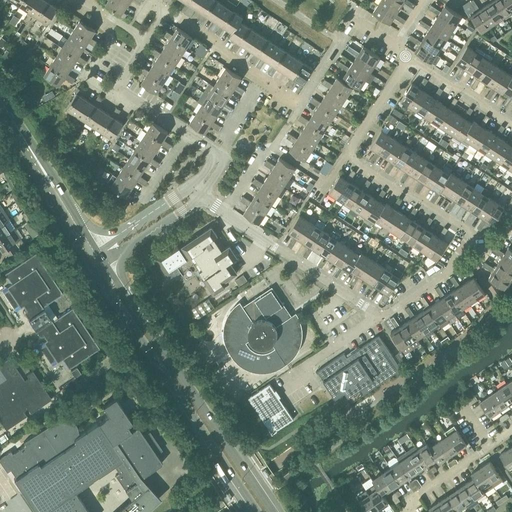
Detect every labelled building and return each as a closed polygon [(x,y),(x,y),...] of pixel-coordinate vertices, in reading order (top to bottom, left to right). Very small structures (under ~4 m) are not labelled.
[(23,0),(20,5),(29,11),(36,0),(23,0)] [(45,0),(36,0),(29,11),(38,17),(49,2),(46,0),(45,0)] [(52,0),(46,0),(49,2),(38,17),(48,23),(58,8),(50,3),(52,0)] [(127,5),(119,0),(108,0),(106,4),(121,14),(120,16),(124,18),(127,14),(123,12),(127,5)] [(196,9),(201,0),(188,0),(187,3),(189,4),(196,9)] [(201,17),(205,20),(208,16),(205,15),(214,0),(201,0),(196,9),(203,13),(201,17)] [(215,21),(225,5),(216,0),(214,0),(205,15),(208,16),(215,21)] [(400,8),(387,0),(381,0),(378,4),(395,15),(396,14),(400,8)] [(485,6),(497,22),(504,17),(493,0),(491,2),(485,6)] [(490,0),(491,2),(493,0),(504,17),(511,12),(503,0),(490,0)] [(511,0),(503,0),(511,12),(511,11),(511,0)] [(399,20),(401,17),(396,14),(395,15),(378,4),(373,12),(390,23),(394,17),(399,20)] [(476,4),(473,7),(476,12),(478,10),(489,27),(497,22),(485,6),(480,9),(476,4)] [(219,29),(223,32),(226,28),(224,27),(234,11),(225,5),(215,21),(221,25),(219,29)] [(436,8),(434,12),(439,15),(440,13),(456,24),(462,16),(445,5),(441,11),(436,8)] [(478,10),(476,12),(470,16),(481,32),(489,27),(478,10)] [(224,27),(226,28),(232,32),(233,33),(240,21),(243,17),(234,11),(224,27)] [(435,21),(452,32),(456,24),(440,13),(439,15),(435,21)] [(80,20),(74,29),(90,39),(91,37),(96,30),(80,20)] [(234,45),(239,48),(241,44),(239,43),(249,27),(240,21),(233,33),(232,32),(230,36),(237,41),(234,45)] [(426,23),(424,27),(429,30),(430,28),(447,39),(452,32),(435,21),(431,27),(426,23)] [(468,25),(465,30),(470,33),(473,28),(468,25)] [(248,49),(258,33),(249,27),(239,43),(241,44),(248,49)] [(169,32),(166,36),(170,39),(171,37),(187,47),(193,38),(178,28),(173,35),(169,32)] [(425,36),(442,47),(447,39),(430,28),(429,30),(425,36)] [(92,44),(95,40),(91,37),(90,39),(74,29),(68,38),(84,48),(88,42),(92,44)] [(252,57),(257,60),(259,56),(257,55),(268,39),(258,33),(248,49),(255,53),(252,57)] [(416,38),(414,42),(419,45),(420,43),(437,54),(442,47),(425,36),(421,42),(416,38)] [(166,46),(181,56),(187,47),(171,37),(170,39),(166,46)] [(84,48),(68,38),(62,48),(78,58),(79,56),(84,48)] [(267,61),(277,45),(268,39),(257,55),(259,56),(267,61)] [(25,41),(21,47),(26,50),(30,44),(25,41)] [(415,51),(432,62),(436,65),(441,57),(437,54),(420,43),(419,45),(415,51)] [(271,69),(275,72),(277,68),(276,66),(286,51),(277,45),(267,61),(273,65),(271,69)] [(455,45),(452,51),(457,54),(460,49),(455,45)] [(181,56),(166,46),(161,53),(157,50),(154,55),(158,57),(160,55),(175,65),(181,56)] [(354,49),(352,53),(357,56),(358,54),(375,65),(380,57),(363,46),(359,52),(354,49)] [(462,67),(459,72),(461,73),(463,74),(466,69),(464,68),(475,51),(467,46),(456,63),(462,67)] [(80,62),(83,58),(79,56),(78,58),(62,48),(56,57),(72,67),(76,60),(80,62)] [(485,53),(477,48),(475,51),(464,68),(466,69),(472,73),(485,53)] [(8,50),(4,56),(11,61),(15,55),(8,50)] [(285,72),(295,57),(286,51),(276,66),(277,68),(285,72)] [(492,58),(485,53),(472,73),(477,77),(474,81),(478,84),(481,79),(479,78),(490,61),(492,58)] [(353,62),(370,73),(375,65),(358,54),(357,56),(353,62)] [(154,64),(169,74),(175,65),(160,55),(158,57),(154,64)] [(72,67),(56,57),(50,66),(66,76),(67,74),(72,67)] [(289,81),(293,83),(296,79),(294,78),(304,63),(295,57),(285,72),(291,77),(289,81)] [(487,83),(498,66),(496,65),(490,61),(479,78),(481,79),(487,83)] [(345,64),(342,68),(347,71),(348,69),(365,80),(370,83),(375,76),(370,73),(353,62),(350,68),(345,64)] [(313,69),(304,63),(294,78),(296,79),(303,84),(313,69)] [(169,74),(154,64),(149,71),(145,68),(142,73),(146,75),(148,73),(163,83),(169,74)] [(69,81),(71,76),(67,74),(66,76),(50,66),(44,75),(60,85),(64,78),(69,81)] [(490,91),(493,94),(496,89),(495,88),(505,71),(498,66),(487,83),(493,87),(490,91)] [(226,67),(220,77),(235,87),(237,85),(241,78),(226,67)] [(360,88),(365,80),(348,69),(347,71),(343,77),(360,88)] [(511,77),(511,75),(505,71),(495,88),(496,89),(503,93),(504,91),(511,77)] [(157,93),(163,83),(148,73),(146,75),(142,83),(157,93)] [(238,92),(241,88),(237,85),(235,87),(220,77),(214,86),(229,96),(234,89),(238,92)] [(329,82),(326,86),(330,89),(331,86),(347,96),(353,87),(337,77),(333,84),(329,82)] [(209,83),(203,92),(223,105),(225,103),(229,96),(214,86),(209,83)] [(425,85),(421,83),(418,88),(420,89),(409,105),(416,110),(427,94),(422,90),(425,85)] [(401,100),(409,105),(420,89),(418,88),(412,84),(401,100)] [(325,95),(341,105),(347,96),(331,86),(330,89),(325,95)] [(76,114),(86,99),(79,95),(82,91),(78,88),(75,92),(77,93),(67,108),(76,114)] [(52,91),(42,97),(45,102),(55,97),(52,91)] [(223,105),(203,92),(197,101),(218,114),(222,107),(226,110),(229,106),(225,103),(223,105)] [(440,95),(436,92),(433,97),(435,99),(424,115),(431,120),(442,104),(437,100),(440,95)] [(427,94),(416,110),(424,115),(435,99),(433,97),(427,94)] [(317,100),(314,104),(318,107),(319,104),(335,114),(341,105),(325,95),(321,102),(317,100)] [(86,99),(76,114),(85,120),(95,105),(93,104),(86,99)] [(100,102),(96,100),(93,104),(95,105),(85,120),(94,126),(105,111),(97,106),(100,102)] [(455,105),(451,102),(448,107),(450,108),(439,125),(446,130),(457,113),(452,110),(455,105)] [(202,104),(196,113),(211,123),(213,121),(218,114),(202,104)] [(314,114),(329,124),(335,114),(319,104),(318,107),(314,114)] [(442,104),(431,120),(439,125),(450,108),(448,107),(442,104)] [(105,111),(94,126),(104,132),(114,117),(111,115),(105,111)] [(118,114),(114,111),(111,115),(114,117),(104,132),(113,138),(123,123),(116,118),(118,114)] [(470,114),(466,112),(463,117),(465,118),(454,135),(462,140),(463,138),(472,123),(467,119),(470,114)] [(214,128),(217,124),(213,121),(211,123),(196,113),(190,123),(205,133),(210,125),(214,128)] [(457,113),(446,130),(454,135),(465,118),(463,117),(457,113)] [(305,118),(302,122),(306,125),(308,123),(323,133),(329,124),(314,114),(309,120),(305,118)] [(390,115),(387,120),(394,125),(397,120),(390,115)] [(486,122),(483,120),(479,125),(481,126),(470,143),(478,148),(489,131),(483,127),(486,122)] [(473,121),(472,123),(463,138),(470,143),(481,126),(479,125),(473,121)] [(153,122),(147,131),(162,141),(163,139),(168,132),(153,122)] [(302,132),(317,142),(323,133),(308,123),(306,125),(302,132)] [(377,151),(373,156),(375,157),(377,158),(380,153),(378,152),(389,135),(381,130),(370,147),(377,151)] [(502,132),(498,130),(495,135),(497,136),(486,153),(493,158),(504,141),(498,137),(502,132)] [(165,146),(167,142),(163,139),(162,141),(147,131),(141,140),(156,150),(161,144),(165,146)] [(489,131),(478,148),(486,153),(497,136),(495,135),(489,131)] [(293,136),(290,140),(294,143),(296,141),(311,151),(317,142),(302,132),(297,138),(293,136)] [(386,157),(397,140),(389,135),(378,152),(380,153),(386,157)] [(156,150),(141,140),(135,150),(150,160),(152,158),(156,150)] [(388,166),(392,168),(395,163),(393,162),(404,145),(397,140),(386,157),(392,161),(388,166)] [(290,150),(305,160),(311,151),(296,141),(294,143),(290,150)] [(504,141),(493,158),(501,163),(511,146),(510,145),(504,141)] [(511,141),(510,145),(511,146),(501,163),(508,167),(511,161),(511,141)] [(401,167),(412,150),(404,145),(393,162),(395,163),(401,167)] [(153,164),(156,160),(152,158),(150,160),(135,150),(129,159),(144,169),(149,162),(153,164)] [(403,176),(407,178),(410,173),(408,172),(419,155),(412,150),(401,167),(407,171),(403,176)] [(416,177),(427,160),(419,155),(408,172),(410,173),(416,177)] [(271,163),(268,167),(272,170),(274,167),(289,177),(295,168),(280,158),(275,165),(271,163)] [(144,169),(129,159),(128,160),(123,168),(138,178),(140,176),(144,169)] [(419,185),(422,188),(425,183),(424,182),(435,165),(427,160),(416,177),(422,180),(419,185)] [(431,187),(442,170),(435,165),(424,182),(425,183),(431,187)] [(268,176),(283,186),(289,177),(274,167),(272,170),(268,176)] [(141,183),(144,178),(140,176),(138,178),(123,168),(117,177),(133,187),(137,180),(141,183)] [(434,195),(437,198),(441,193),(440,192),(442,190),(441,190),(450,175),(442,170),(431,187),(437,190),(434,195)] [(92,173),(89,177),(97,182),(99,178),(92,173)] [(450,175),(441,190),(442,190),(448,194),(459,178),(451,173),(449,175),(450,175)] [(117,177),(113,174),(107,183),(113,187),(110,191),(119,197),(122,193),(126,196),(125,198),(129,201),(132,196),(128,194),(133,187),(117,177)] [(353,177),(349,175),(346,180),(348,181),(337,198),(344,202),(355,186),(349,182),(353,177)] [(259,181),(256,185),(260,188),(262,186),(277,196),(283,186),(268,176),(263,183),(259,181)] [(329,192),(337,198),(348,181),(346,180),(340,176),(329,192)] [(450,203),(454,205),(457,200),(455,199),(466,183),(459,178),(448,194),(453,198),(450,203)] [(463,204),(474,188),(466,183),(455,199),(457,200),(463,204)] [(368,187),(364,184),(361,189),(363,191),(352,207),(359,212),(370,196),(364,192),(368,187)] [(256,195),(271,205),(277,196),(262,186),(260,188),(256,195)] [(355,186),(344,202),(352,207),(363,191),(361,189),(355,186)] [(465,213),(469,215),(472,210),(470,209),(481,192),(474,188),(463,204),(469,208),(465,213)] [(478,214),(489,197),(481,192),(470,209),(472,210),(478,214)] [(383,197),(379,194),(376,199),(378,201),(367,217),(375,223),(376,220),(385,205),(380,202),(383,197)] [(247,199),(245,203),(249,206),(250,204),(265,214),(271,205),(256,195),(251,201),(247,199)] [(370,196),(359,212),(367,217),(378,201),(376,199),(370,196)] [(480,223),(484,225),(487,220),(486,219),(496,202),(489,197),(478,214),(484,218),(480,223)] [(399,204),(396,202),(392,207),(394,208),(383,225),(391,230),(402,213),(396,209),(399,204)] [(504,207),(496,202),(486,219),(487,220),(493,224),(504,207)] [(376,220),(383,225),(394,208),(392,207),(386,203),(385,205),(376,220)] [(259,223),(265,214),(250,204),(249,206),(244,213),(259,223)] [(0,212),(0,226),(4,223),(10,220),(3,210),(0,212)] [(414,214),(411,212),(408,217),(410,218),(399,235),(406,240),(417,223),(411,219),(414,214)] [(402,213),(391,230),(399,235),(410,218),(408,217),(402,213)] [(291,241),(295,243),(298,238),(296,237),(307,220),(299,215),(288,232),(295,236),(291,241)] [(304,242),(315,225),(307,220),(296,237),(298,238),(304,242)] [(424,228),(414,245),(421,250),(432,233),(426,229),(430,224),(426,222),(423,227),(424,228)] [(0,239),(10,232),(4,223),(0,226),(0,239)] [(424,228),(423,227),(417,223),(406,240),(414,245),(424,228)] [(306,251),(310,253),(313,248),(311,247),(322,230),(315,225),(304,242),(310,246),(306,251)] [(170,279),(181,272),(186,280),(196,274),(198,277),(202,275),(204,278),(214,293),(225,285),(223,282),(237,272),(230,262),(237,257),(229,246),(223,250),(220,246),(222,245),(216,236),(217,235),(211,227),(182,246),(183,247),(180,249),(177,244),(156,258),(166,273),(170,279)] [(10,232),(0,239),(0,248),(2,251),(21,239),(14,229),(10,232)] [(319,252),(330,235),(322,230),(311,247),(313,248),(319,252)] [(341,235),(333,230),(330,235),(319,252),(325,255),(321,260),(325,263),(328,258),(326,257),(337,240),(341,235)] [(445,234),(441,232),(438,237),(440,238),(429,255),(437,260),(448,243),(441,239),(445,234)] [(432,233),(421,250),(429,255),(440,238),(438,237),(432,233)] [(334,262),(345,245),(337,240),(326,257),(328,258),(334,262)] [(337,270),(340,273),(344,268),(342,267),(353,250),(345,245),(334,262),(340,265),(337,270)] [(353,250),(342,267),(344,268),(349,272),(351,269),(362,251),(355,246),(353,250)] [(500,250),(497,254),(502,257),(504,255),(511,260),(511,249),(509,247),(505,253),(500,250)] [(63,294),(35,253),(5,274),(12,284),(7,287),(8,289),(3,293),(14,308),(19,305),(20,308),(23,306),(26,310),(24,312),(25,314),(39,336),(40,336),(42,336),(43,335),(46,340),(43,342),(45,344),(40,348),(51,363),(56,360),(57,362),(62,359),(69,369),(100,348),(72,308),(52,321),(43,307),(63,294)] [(353,278),(357,280),(360,276),(358,274),(369,258),(362,253),(351,269),(351,270),(356,273),(353,278)] [(499,263),(511,271),(511,260),(504,255),(502,257),(499,263)] [(366,279),(377,263),(369,258),(358,274),(360,276),(366,279)] [(368,288),(372,290),(375,285),(373,284),(384,268),(377,263),(366,279),(372,283),(368,288)] [(490,265),(488,269),(493,272),(494,270),(510,281),(511,278),(511,271),(499,263),(495,268),(490,265)] [(381,289),(392,272),(384,268),(373,284),(375,285),(381,289)] [(505,289),(510,281),(494,270),(493,272),(489,278),(505,289)] [(392,272),(381,289),(389,294),(400,278),(392,272)] [(466,282),(477,299),(485,293),(474,277),(466,282)] [(457,281),(453,283),(457,288),(458,287),(469,304),(477,299),(466,282),(460,286),(457,281)] [(451,292),(462,309),(469,304),(458,287),(457,288),(451,292)] [(227,347),(230,353),(232,356),(236,361),(241,365),(247,369),(249,370),(253,370),(256,371),(260,371),(262,371),(264,371),(268,371),(272,370),(274,369),(277,368),(279,368),(283,366),(286,364),(291,360),(295,355),(299,350),(301,344),(302,338),(302,331),(301,325),(299,318),(296,313),(290,317),(284,309),(271,290),(244,308),(240,302),(235,306),(231,311),(227,316),(225,322),(224,328),(223,334),(224,341),(227,347)] [(442,291),(438,293),(442,298),(443,297),(455,314),(462,309),(451,292),(445,296),(442,291)] [(436,302),(447,319),(455,314),(443,297),(442,298),(436,302)] [(427,301),(423,303),(427,308),(428,307),(439,324),(442,327),(449,322),(447,319),(436,302),(430,306),(427,301)] [(421,312),(432,329),(439,324),(428,307),(427,308),(421,312)] [(412,311),(408,314),(412,318),(413,317),(424,334),(425,334),(427,337),(434,332),(432,329),(421,312),(415,316),(412,311)] [(406,322),(417,339),(424,334),(413,317),(412,318),(406,322)] [(397,321),(393,324),(397,329),(398,327),(410,344),(412,348),(420,343),(417,339),(406,322),(400,326),(397,321)] [(397,329),(391,333),(405,353),(412,348),(410,344),(398,327),(397,329)] [(402,369),(379,335),(347,357),(344,353),(317,371),(335,398),(345,391),(352,402),(402,369)] [(0,420),(6,429),(26,415),(23,410),(27,408),(31,413),(51,399),(32,371),(26,374),(28,377),(24,380),(9,357),(0,363),(0,420)] [(29,371),(20,357),(16,360),(25,373),(29,371)] [(208,367),(211,371),(219,365),(216,361),(208,367)] [(77,367),(71,371),(75,378),(81,373),(77,367)] [(499,389),(509,404),(511,401),(511,390),(507,383),(499,389)] [(267,426),(276,420),(289,412),(270,384),(249,398),(267,426)] [(490,395),(500,410),(509,404),(499,389),(490,395)] [(500,410),(490,395),(480,402),(490,416),(500,410)] [(10,451),(0,457),(0,461),(7,472),(10,469),(16,478),(14,479),(34,510),(35,511),(144,511),(157,501),(140,477),(162,463),(156,454),(162,450),(149,431),(144,435),(137,426),(131,431),(127,425),(132,422),(115,398),(102,406),(108,415),(103,419),(104,419),(80,434),(78,432),(77,427),(75,424),(70,420),(68,416),(64,419),(62,416),(23,442),(26,445),(12,454),(10,451)] [(447,436),(457,451),(467,444),(454,425),(445,431),(448,436),(447,436)] [(439,442),(449,456),(457,451),(447,436),(439,442)] [(439,442),(430,447),(429,448),(437,459),(436,459),(439,463),(449,456),(439,442)] [(427,443),(418,450),(428,465),(436,459),(437,459),(429,448),(430,447),(427,443)] [(406,453),(419,471),(428,465),(418,450),(416,446),(406,453)] [(511,468),(511,451),(509,448),(500,455),(504,460),(501,462),(505,467),(507,466),(510,469),(511,468)] [(419,471),(406,453),(397,459),(400,462),(410,477),(419,471)] [(480,468),(493,486),(503,480),(499,474),(501,472),(498,467),(495,469),(490,461),(480,468)] [(390,468),(401,483),(410,477),(400,462),(390,468)] [(362,464),(358,467),(361,472),(366,468),(362,464)] [(382,474),(392,489),(401,483),(390,468),(382,474)] [(493,486),(480,468),(471,474),(474,478),(484,493),(493,486)] [(436,477),(433,473),(430,469),(428,471),(427,473),(432,480),(436,477)] [(392,489),(382,474),(373,480),(383,495),(392,489)] [(484,493),(474,478),(465,484),(475,499),(484,493)] [(412,481),(418,489),(422,486),(417,479),(415,479),(412,481)] [(373,480),(363,486),(366,490),(381,511),(386,511),(383,507),(388,503),(383,495),(373,480)] [(418,489),(412,481),(410,483),(409,485),(414,492),(418,489)] [(456,490),(466,505),(469,509),(478,503),(475,499),(465,484),(456,490)] [(381,511),(366,490),(357,496),(367,511),(375,511),(378,510),(378,511),(381,511)] [(447,496),(457,511),(466,505),(456,490),(447,496)] [(397,497),(395,493),(392,495),(391,497),(396,504),(400,501),(397,497)] [(438,502),(445,511),(455,511),(457,511),(447,496),(438,502)] [(445,511),(438,502),(429,508),(431,511),(445,511)]
